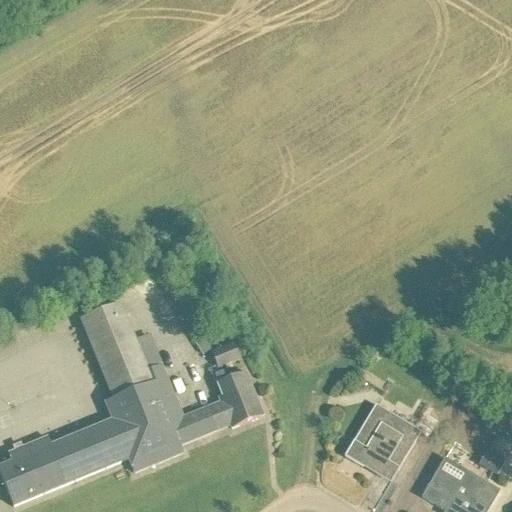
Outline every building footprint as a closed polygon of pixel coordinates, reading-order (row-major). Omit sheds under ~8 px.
[(0,478),(13,509),(124,463),(131,477),(179,457),(176,450),(216,434),(216,432),(228,427),(230,432),(262,419),(244,375),(215,387),(221,399),(217,401),(220,409),(208,414),(206,411),(168,426),(119,306),(81,322),(114,403),(117,402),(123,418),(50,448),(48,441),(8,458),(11,465),(0,470),(0,478)] [(217,371),(239,362),(233,346),(210,355),(217,371)] [(373,409),(343,460),(389,487),(419,436),(373,409)] [(487,452),(477,468),(495,479),(505,463),(504,462),(511,448),(511,431),(504,426),(488,453),(487,452)] [(419,501),(438,511),(487,511),(498,495),(442,462),(419,501)]
